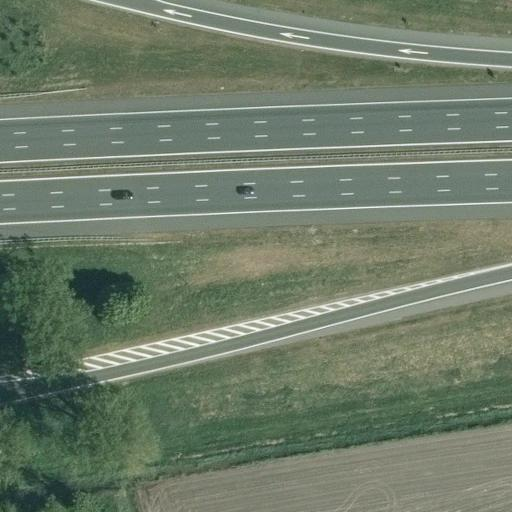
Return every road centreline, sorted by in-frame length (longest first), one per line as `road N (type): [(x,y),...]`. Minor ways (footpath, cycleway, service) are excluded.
road 1 (motorway): [(0,385),(511,277)]
road 2 (motorway): [(0,204),(511,182)]
road 3 (motorway): [(511,120),(0,141)]
road 4 (motorway): [(511,60),(305,38),(121,0)]
